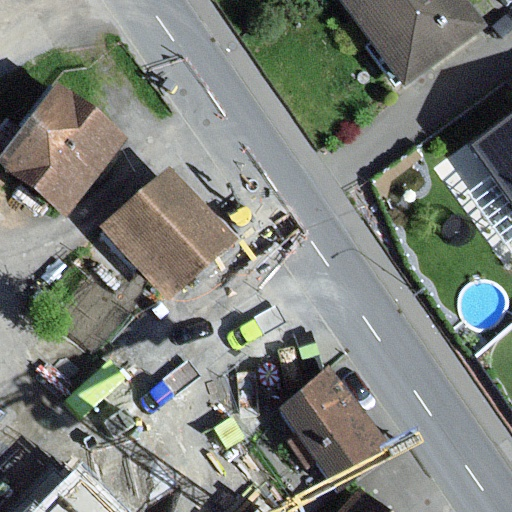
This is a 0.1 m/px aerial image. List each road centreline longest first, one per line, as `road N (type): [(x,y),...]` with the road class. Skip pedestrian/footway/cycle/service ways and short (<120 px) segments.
road 1 (primary): [(497,511),(145,0)]
road 2 (unknown): [(218,105),(128,190),(93,211),(0,235)]
